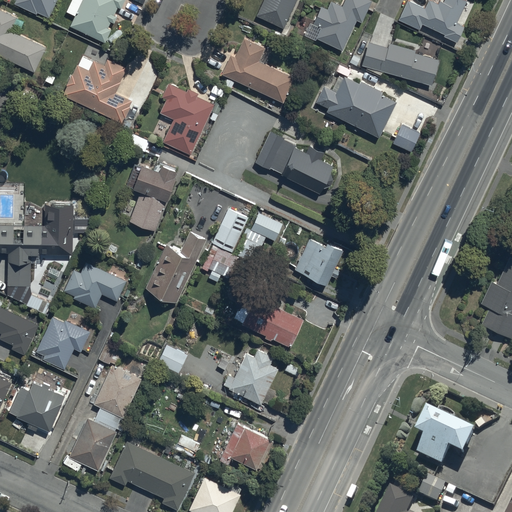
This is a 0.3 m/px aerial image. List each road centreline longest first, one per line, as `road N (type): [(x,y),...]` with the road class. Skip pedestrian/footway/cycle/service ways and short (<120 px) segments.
road 1 (secondary): [(365,320),(511,11)]
road 2 (secondary): [(511,86),(394,335)]
road 3 (secondary): [(276,511),(365,320)]
road 4 (secondary): [(394,335),(311,511)]
road 5 (residential): [(394,335),(511,390)]
